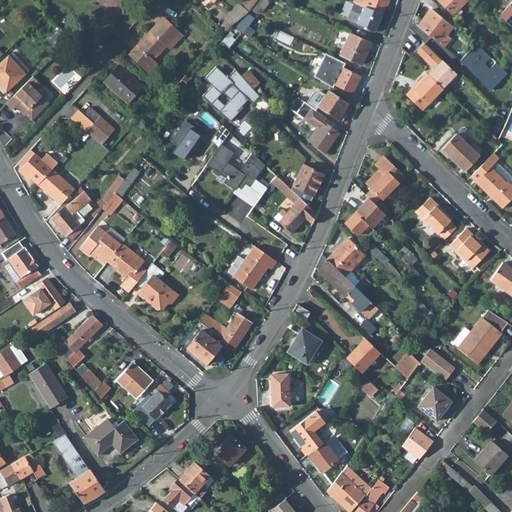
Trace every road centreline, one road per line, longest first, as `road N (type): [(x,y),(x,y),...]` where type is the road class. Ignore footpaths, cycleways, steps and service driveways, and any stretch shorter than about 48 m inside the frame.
road 1 (tertiary): [(367,111),(279,310),(222,400)]
road 2 (tertiary): [(222,400),(76,282),(0,170)]
road 3 (residential): [(511,356),(385,511)]
road 4 (residential): [(511,240),(367,111)]
road 5 (tertiary): [(222,400),(89,511)]
road 6 (unknown): [(190,159),(202,180),(305,258)]
road 7 (tertiary): [(322,511),(249,421),(222,400)]
